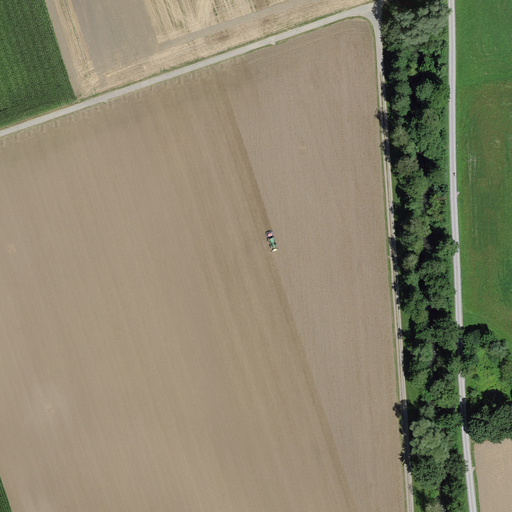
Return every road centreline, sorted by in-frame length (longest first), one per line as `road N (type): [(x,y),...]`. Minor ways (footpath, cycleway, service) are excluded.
road 1 (track): [(473,511),(461,374),(451,0)]
road 2 (track): [(375,5),(412,511)]
road 3 (track): [(0,134),(375,5)]
